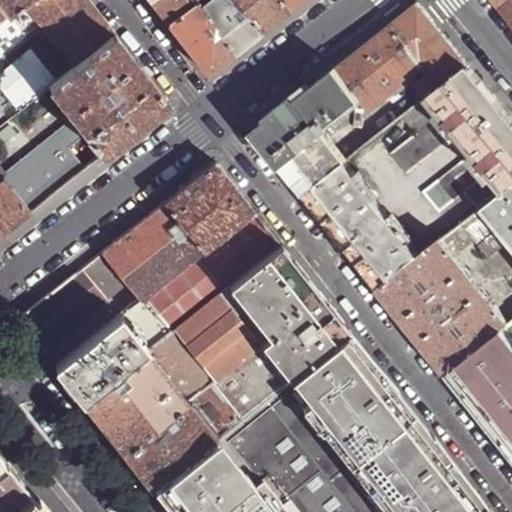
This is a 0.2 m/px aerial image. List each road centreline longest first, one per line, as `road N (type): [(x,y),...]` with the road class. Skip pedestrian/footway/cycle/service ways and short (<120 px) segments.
road 1 (residential): [(209,118),(511,505)]
road 2 (residential): [(0,285),(209,118)]
road 3 (tertiary): [(128,511),(0,347)]
road 4 (residential): [(209,118),(359,0)]
road 5 (residential): [(115,0),(209,118)]
